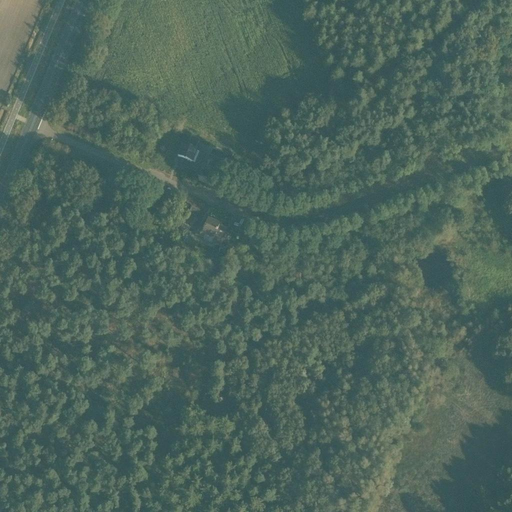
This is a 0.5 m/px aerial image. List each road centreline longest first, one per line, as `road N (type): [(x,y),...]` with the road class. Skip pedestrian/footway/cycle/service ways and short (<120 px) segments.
road 1 (track): [(250,216),(303,222),(511,138)]
road 2 (unclassified): [(31,127),(250,216)]
road 3 (primary): [(31,127),(83,0)]
